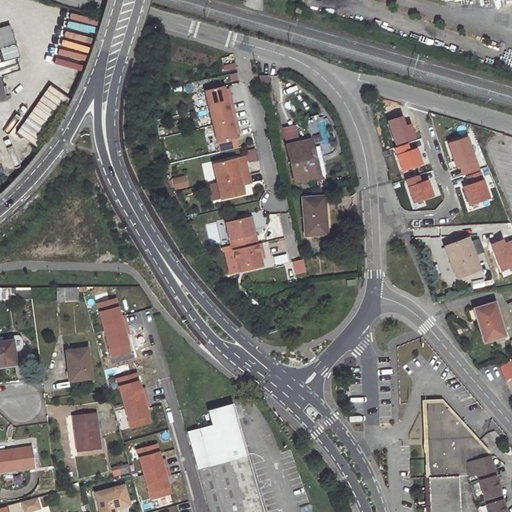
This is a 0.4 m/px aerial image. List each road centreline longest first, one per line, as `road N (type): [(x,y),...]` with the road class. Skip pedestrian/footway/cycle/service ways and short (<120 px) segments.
road 1 (secondary): [(295,384),(194,293),(122,178),(115,97),(142,0)]
road 2 (secondary): [(102,68),(100,145),(124,201),(220,346),(284,398)]
road 3 (residential): [(371,219),(440,215),(451,200),(421,98)]
road 4 (unclassified): [(373,296),(403,304),(426,325),(511,425)]
road 5 (secondary): [(102,68),(66,141),(0,211)]
road 6 (residential): [(244,43),(277,200)]
road 7 (tertiary): [(244,43),(96,0)]
road 8 (tertiary): [(371,219),(358,133),(336,90)]
road 9 (secondary): [(381,511),(357,454),(312,399)]
